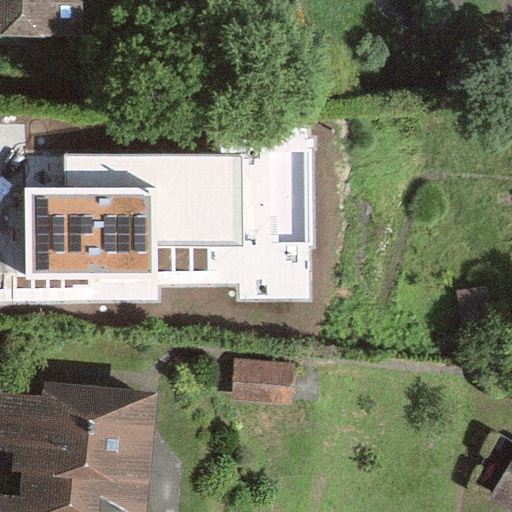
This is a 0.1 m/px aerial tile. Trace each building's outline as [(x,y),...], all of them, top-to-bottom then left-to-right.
[(0,0),(0,26),(73,27),(73,0),(0,0)] [(129,176),(43,169),(38,242),(0,238),(0,292),(119,301),(129,176)] [(238,368),(237,402),(294,404),(295,369),(238,368)] [(0,484),(0,511),(66,511),(67,509),(101,511),(103,482),(136,485),(143,397),(8,387),(4,441),(29,443),(25,486),(0,484)] [(511,511),(511,458),(489,500),(510,511),(511,511)]
